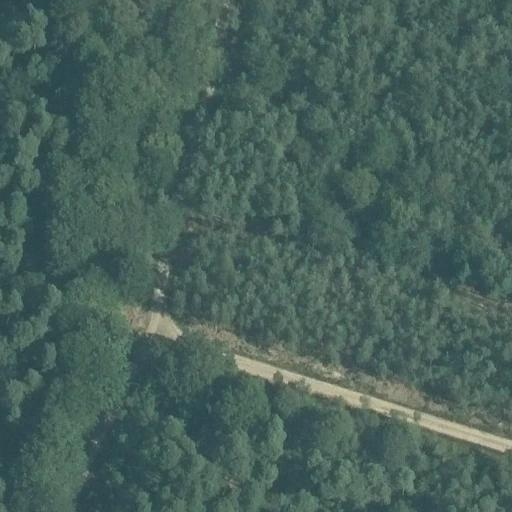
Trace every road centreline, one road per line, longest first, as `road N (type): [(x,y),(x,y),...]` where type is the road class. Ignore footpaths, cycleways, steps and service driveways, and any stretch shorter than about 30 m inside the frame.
road 1 (track): [(511,446),(159,334)]
road 2 (track): [(159,334),(158,297),(227,0)]
road 3 (track): [(159,334),(107,419),(66,511)]
